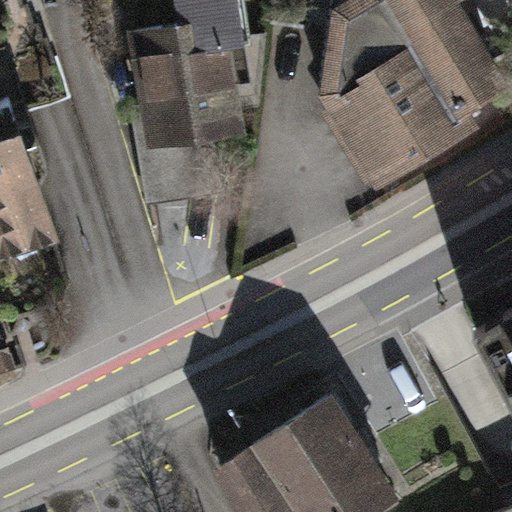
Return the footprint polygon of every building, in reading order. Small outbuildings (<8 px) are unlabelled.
[(143,0),(154,86),(237,76),(243,75),(233,0),(143,0)] [(511,117),(511,107),(459,16),(485,0),(351,0),(355,6),(331,21),(319,115),(371,200),(511,117)] [(0,297),(71,272),(0,66),(0,297)] [(153,151),(245,140),(237,76),(154,86),(145,87),(153,151)] [(511,267),(417,324),(509,509),(511,507),(511,267)] [(387,511),(403,501),(332,396),(256,447),(299,511),(387,511)] [(299,511),(256,447),(216,473),(238,511),(299,511)]
